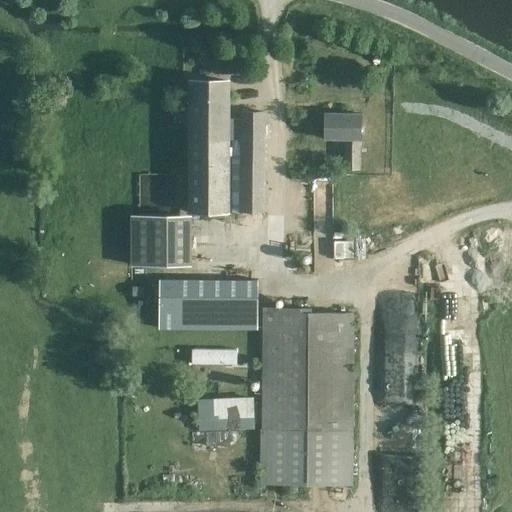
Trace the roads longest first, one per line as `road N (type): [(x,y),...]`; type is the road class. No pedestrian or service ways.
road 1 (track): [(511,216),(473,211),(363,281),(364,511)]
road 2 (track): [(363,281),(333,290),(275,275),(271,0)]
road 3 (track): [(317,511),(108,508)]
road 4 (unclassified): [(511,73),(353,0)]
